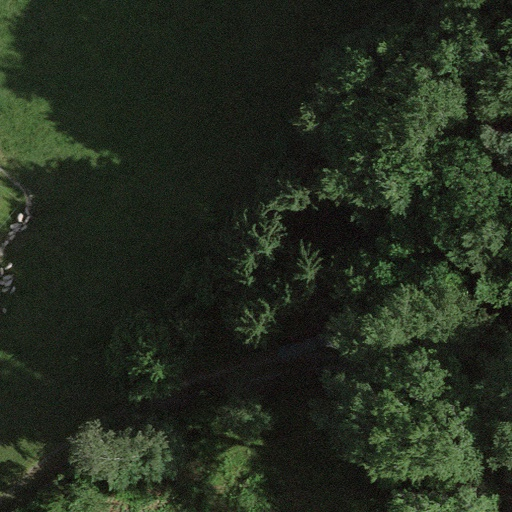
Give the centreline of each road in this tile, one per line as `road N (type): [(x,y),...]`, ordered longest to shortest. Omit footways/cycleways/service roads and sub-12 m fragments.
road 1 (track): [(9,511),(113,423),(178,388),(389,355),(511,326)]
road 2 (track): [(389,355),(436,443),(454,511)]
